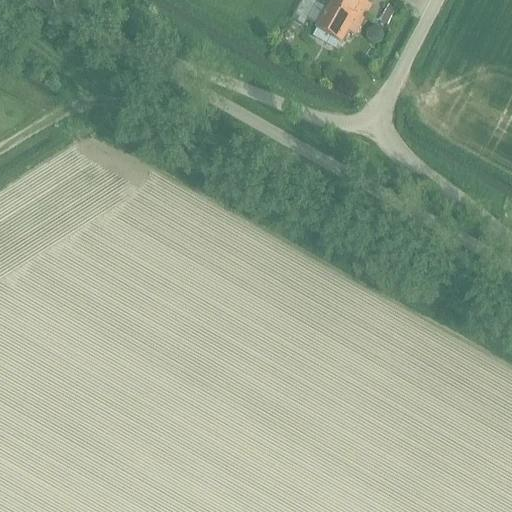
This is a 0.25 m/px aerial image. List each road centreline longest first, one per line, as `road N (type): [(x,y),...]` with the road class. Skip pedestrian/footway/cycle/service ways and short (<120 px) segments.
road 1 (unclassified): [(144,60),(511,266)]
road 2 (unclassified): [(144,60),(371,127)]
road 3 (unclassified): [(371,127),(511,243)]
road 4 (unclassified): [(371,127),(436,0)]
road 5 (unclassified): [(144,60),(35,0)]
